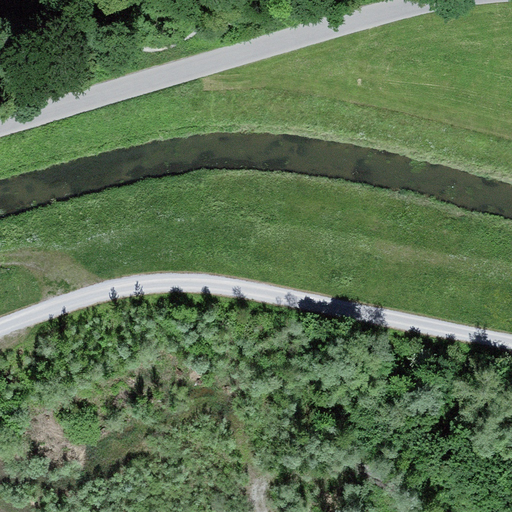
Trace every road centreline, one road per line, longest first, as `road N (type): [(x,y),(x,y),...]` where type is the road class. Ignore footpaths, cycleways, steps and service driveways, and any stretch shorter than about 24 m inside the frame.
road 1 (track): [(0,325),(170,281),(511,345)]
road 2 (track): [(433,0),(0,124)]
